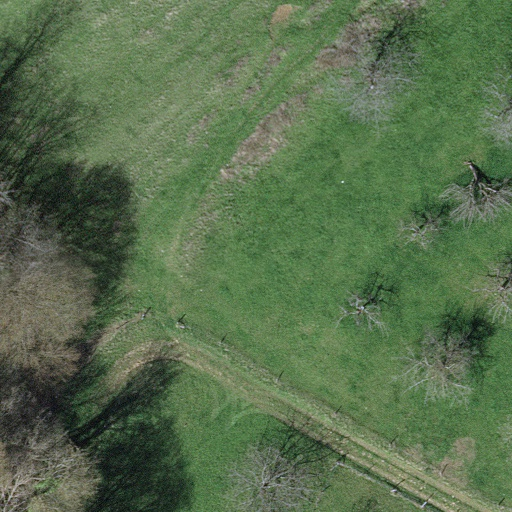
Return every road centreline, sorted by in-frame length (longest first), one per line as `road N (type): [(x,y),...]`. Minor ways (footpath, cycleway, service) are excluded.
road 1 (track): [(459,511),(168,348),(136,354),(99,391),(72,446),(59,511)]
road 2 (track): [(168,348),(151,288),(180,198),(348,0)]
